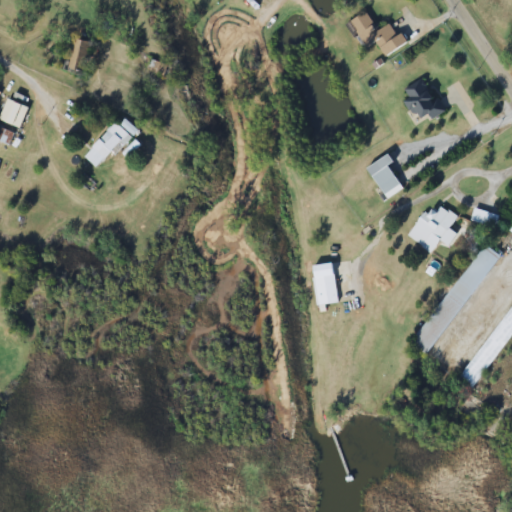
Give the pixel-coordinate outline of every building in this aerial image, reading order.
[(347,18),(363,42),(376,33),(388,50),(410,35),(399,19),(395,22),(390,15),(381,21),(369,3),(347,18)] [(68,70),(86,72),(90,41),(72,39),(68,70)] [(403,81),(407,86),(401,90),(413,108),(419,104),(423,109),(430,104),(435,112),(447,105),(423,68),(403,81)] [(0,120),(19,129),(28,108),(7,99),(0,115),(0,120)] [(130,137),(115,122),(91,147),(107,162),(130,137)] [(0,141),(9,144),(13,134),(0,129),(0,141)] [(390,144),(366,160),(387,192),(405,181),(391,158),(396,154),(390,144)] [(474,200),(470,213),(495,221),(499,208),(474,200)] [(424,206),(407,230),(420,240),(418,242),(429,251),(440,236),(448,241),(458,228),(448,220),(455,210),(442,201),(439,204),(435,201),(429,209),(424,206)] [(485,238),(408,339),(424,352),(502,250),(485,238)] [(315,258),(317,270),(312,270),(316,299),(338,297),(333,256),(315,258)] [(511,299),(459,369),(473,380),(511,328),(511,299)]
